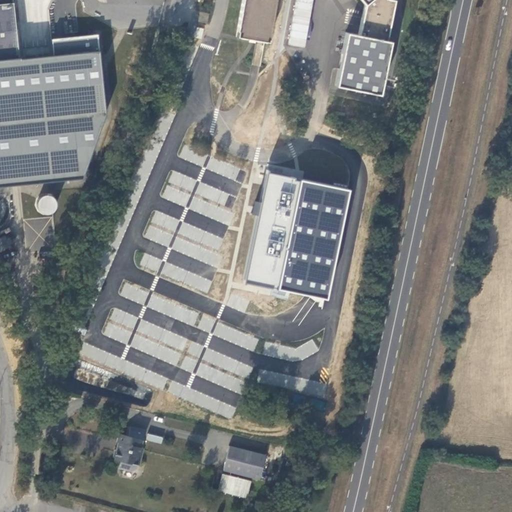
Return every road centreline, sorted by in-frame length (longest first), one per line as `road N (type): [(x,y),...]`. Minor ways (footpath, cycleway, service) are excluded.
road 1 (secondary): [(354,511),(464,0)]
road 2 (unclassified): [(0,476),(13,421),(0,354)]
